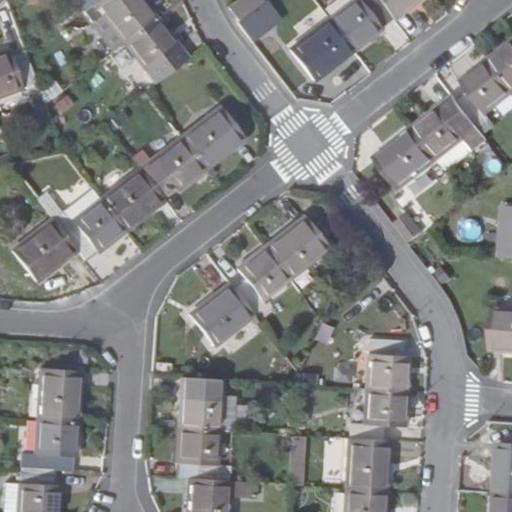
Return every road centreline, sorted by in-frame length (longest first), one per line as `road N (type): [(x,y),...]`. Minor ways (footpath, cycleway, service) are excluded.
road 1 (residential): [(441,398),(445,347),(418,291),(304,149)]
road 2 (residential): [(117,306),(304,149)]
road 3 (residential): [(304,149),(467,13),(471,0)]
road 4 (residential): [(128,511),(130,332),(117,306)]
road 5 (residential): [(304,149),(217,42),(200,0)]
road 6 (residential): [(0,319),(66,324),(117,306)]
